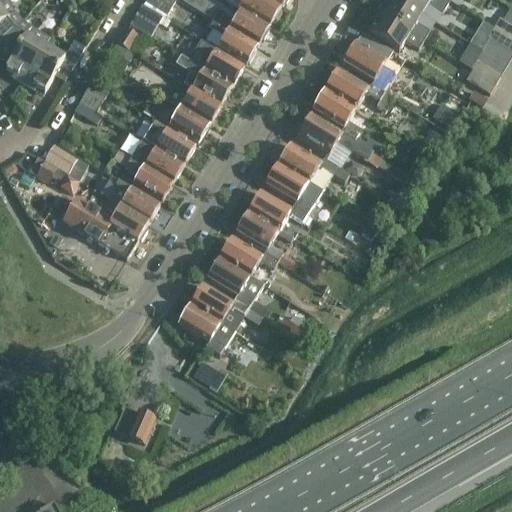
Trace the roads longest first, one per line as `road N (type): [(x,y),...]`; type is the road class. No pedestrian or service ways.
road 1 (tertiary): [(0,362),(70,360),(119,332),(335,0)]
road 2 (motorway): [(511,378),(278,511)]
road 3 (residential): [(0,162),(46,141),(129,0)]
road 4 (motorway): [(389,511),(511,440)]
